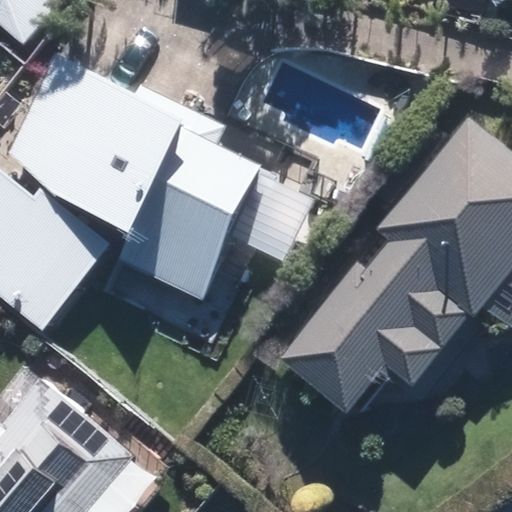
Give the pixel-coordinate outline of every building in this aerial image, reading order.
[(0,0),(0,3),(40,39),(75,0),(0,0)] [(221,98),(69,46),(28,163),(155,206),(134,253),(221,292),(283,154),(213,123),(221,98)] [(410,221),(306,346),(374,402),(416,352),(443,374),(504,301),(511,307),(511,118),(495,104),(402,215),(410,221)] [(0,144),(0,275),(60,323),(132,233),(62,178),(55,187),(0,144)] [(20,418),(0,402),(0,511),(110,511),(158,452),(57,372),(20,418)]
